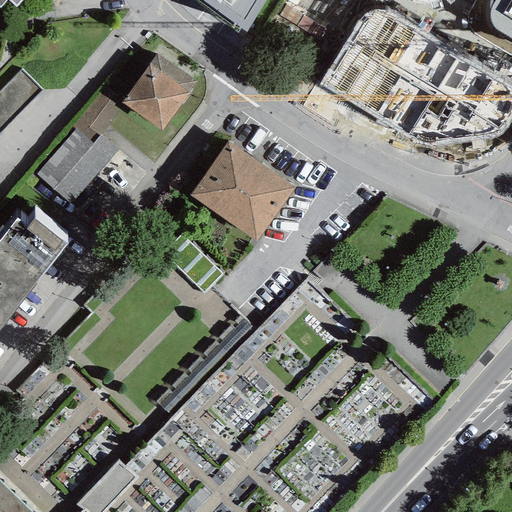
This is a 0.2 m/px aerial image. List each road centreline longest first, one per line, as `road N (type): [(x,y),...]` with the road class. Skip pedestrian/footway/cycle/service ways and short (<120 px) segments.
road 1 (residential): [(0,382),(233,91)]
road 2 (residential): [(233,91),(364,164),(474,211)]
road 3 (unknown): [(141,9),(0,155)]
road 4 (secondary): [(511,359),(378,511)]
road 5 (secondary): [(392,511),(511,401)]
road 6 (unknown): [(313,136),(385,0)]
road 7 (residential): [(136,0),(233,91)]
